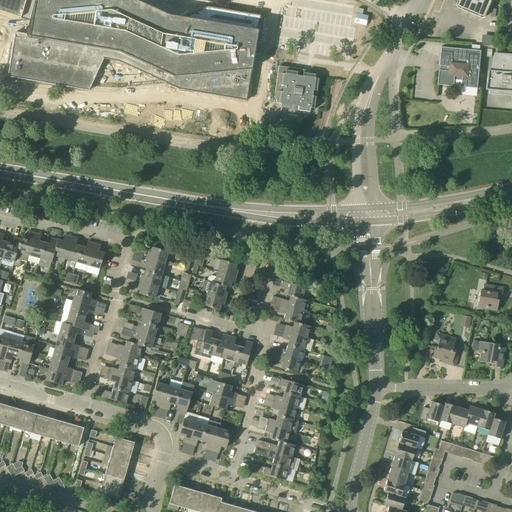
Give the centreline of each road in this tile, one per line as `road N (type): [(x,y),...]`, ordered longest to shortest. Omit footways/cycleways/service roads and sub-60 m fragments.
road 1 (tertiary): [(367,214),(256,213),(0,170)]
road 2 (residential): [(0,219),(35,228),(48,221),(126,246),(81,406)]
road 3 (residential): [(229,477),(257,378),(255,332),(268,277),(243,270)]
road 4 (residential): [(376,389),(367,214)]
road 5 (unclassified): [(380,71),(359,110),(355,142),(367,214)]
road 6 (tertiary): [(367,214),(511,190)]
road 7 (unclassified): [(367,214),(370,114),(380,71)]
road 8 (residential): [(376,389),(505,389)]
road 9 (residential): [(350,511),(376,389)]
road 10 (unknown): [(191,0),(199,6),(202,73),(160,73)]
